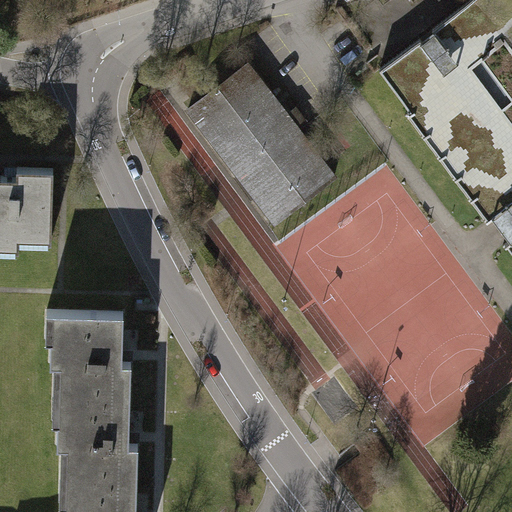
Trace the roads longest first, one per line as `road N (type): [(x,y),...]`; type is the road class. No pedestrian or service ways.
road 1 (residential): [(90,83),(103,140),(178,293),(317,501)]
road 2 (residential): [(235,0),(111,47),(90,83)]
